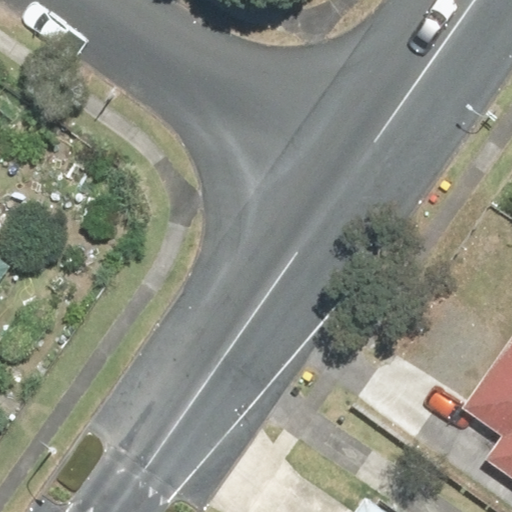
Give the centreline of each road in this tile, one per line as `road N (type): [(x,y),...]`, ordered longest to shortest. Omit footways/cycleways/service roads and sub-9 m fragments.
road 1 (tertiary): [(119,511),(356,178)]
road 2 (residential): [(356,178),(101,0)]
road 3 (tertiary): [(356,178),(485,0)]
